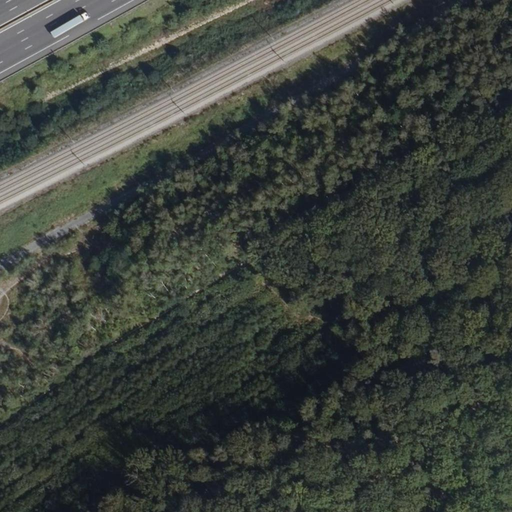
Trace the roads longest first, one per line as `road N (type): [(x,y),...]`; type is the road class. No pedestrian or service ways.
road 1 (track): [(0,265),(402,32)]
road 2 (track): [(446,511),(299,220)]
